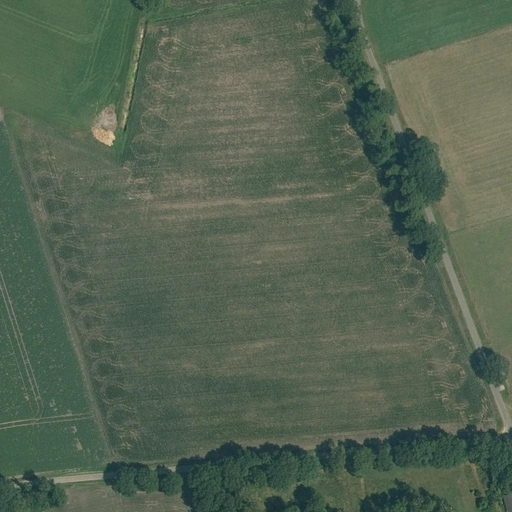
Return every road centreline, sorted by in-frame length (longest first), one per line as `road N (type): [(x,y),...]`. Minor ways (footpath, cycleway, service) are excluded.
road 1 (unclassified): [(0,488),(511,435)]
road 2 (unclassified): [(511,435),(378,81),(356,0)]
